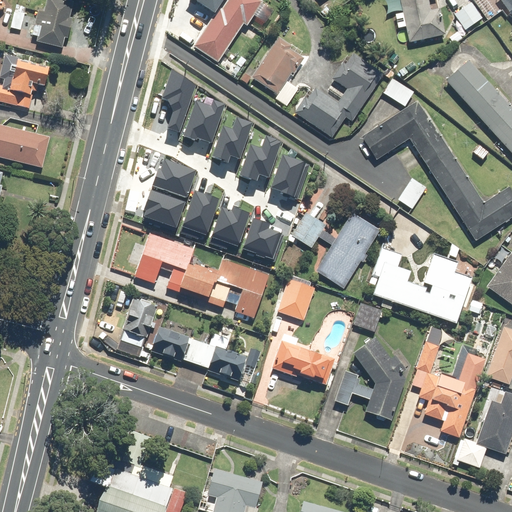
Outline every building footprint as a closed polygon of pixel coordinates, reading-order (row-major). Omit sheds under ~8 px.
[(35,38),(34,44),(61,50),(63,40),(66,41),(71,20),(68,20),(72,4),(56,0),(45,0),(42,13),(37,12),(31,37),(35,38)] [(216,12),(192,48),(216,64),(242,26),(245,28),(252,18),(263,26),(271,13),(260,6),(261,4),(255,0),(223,0),(220,5),(218,4),(214,10),(216,12)] [(408,44),(443,37),(438,10),(429,12),(427,1),(432,0),(398,0),(401,14),(394,16),(397,30),(404,28),(408,44)] [(511,21),(511,22),(511,0),(497,0),(511,20),(511,21)] [(453,16),(464,32),(481,20),(470,4),(453,16)] [(24,8),(15,6),(10,29),(19,31),(24,8)] [(446,41),(451,48),(463,40),(458,32),(446,41)] [(277,39),(250,79),(276,97),(291,75),(292,76),(303,60),(288,50),(290,47),(277,39)] [(293,114),(331,139),(344,119),(351,123),(383,76),(352,55),(344,66),(342,64),(330,81),(345,91),(336,104),(321,94),(314,89),(306,100),(304,98),(293,114)] [(223,56),(218,65),(224,68),(225,66),(232,70),(235,64),(223,56)] [(0,104),(27,111),(31,97),(28,97),(29,92),(34,93),(35,87),(41,89),(45,70),(16,63),(17,60),(3,57),(0,67),(0,80),(2,81),(1,87),(0,87),(0,104)] [(511,112),(467,62),(444,83),(511,157),(511,112)] [(171,69),(162,96),(168,99),(173,112),(168,128),(179,132),(196,85),(171,69)] [(390,80),(382,95),(404,108),(413,94),(390,80)] [(274,101),(285,108),(297,90),(285,83),(274,101)] [(197,102),(185,136),(196,139),(197,137),(213,143),(227,104),(213,100),(211,107),(197,102)] [(416,103),(360,139),(374,162),(408,141),(474,243),(511,218),(511,195),(508,189),(481,206),(416,103)] [(223,124),(213,156),(228,161),(230,154),(241,158),(253,122),(236,117),(233,127),(223,124)] [(48,138),(0,126),(0,159),(41,170),(48,138)] [(251,144),(241,176),(256,181),(259,174),(270,178),(281,142),(265,137),(261,148),(251,144)] [(478,145),(471,153),(481,162),(488,154),(478,145)] [(283,155),(272,188),(297,197),(309,164),(283,155)] [(159,167),(153,184),(187,197),(197,172),(166,159),(162,169),(159,167)] [(397,201),(411,210),(425,189),(411,180),(397,201)] [(152,191),(146,209),(148,209),(145,217),(178,228),(187,203),(152,191)] [(196,191),(184,225),(209,233),(221,199),(196,191)] [(223,208),(213,236),(240,246),(252,213),(235,207),(233,212),(223,208)] [(326,227),(305,214),(290,238),(310,251),(326,227)] [(363,255),(377,232),(349,215),(334,239),(328,235),(323,243),(329,247),(314,272),(342,289),(359,263),(362,265),(366,257),(363,255)] [(254,219),(244,247),(274,258),(283,235),(269,229),(270,225),(254,219)] [(220,309),(223,302),(235,306),(233,313),(252,320),(267,278),(221,262),(216,275),(187,265),(191,252),(147,237),(133,278),(154,285),(160,266),(173,271),(166,290),(220,309)] [(402,256),(379,249),(370,278),(376,279),(370,298),(455,324),(468,281),(452,276),(455,265),(431,257),(422,286),(429,288),(426,296),(424,295),(425,291),(406,285),(409,275),(397,271),(402,256)] [(511,250),(485,287),(511,307),(511,250)] [(315,289),(288,279),(275,313),(302,323),(315,289)] [(354,301),(337,295),(335,304),(352,309),(354,301)] [(153,309),(130,302),(120,334),(144,341),(153,309)] [(381,312),(359,304),(351,326),(373,334),(381,312)] [(244,361),(160,326),(149,352),(228,384),(231,378),(237,380),(242,366),(244,361)] [(511,332),(502,329),(484,378),(507,387),(511,371),(511,332)] [(485,362),(460,352),(451,379),(456,381),(455,385),(428,376),(443,336),(429,331),(414,370),(416,370),(410,386),(419,389),(415,400),(421,403),(417,415),(442,424),(439,433),(458,440),(464,422),(467,423),(473,404),(470,403),(485,362)] [(389,414),(394,415),(402,381),(397,374),(403,369),(395,357),(389,361),(374,340),(351,356),(372,386),(371,390),(358,387),(360,382),(356,381),(357,378),(342,374),(334,404),(347,407),(349,397),(368,402),(364,416),(387,422),(389,414)] [(332,360),(278,345),(271,370),(324,386),(332,360)] [(258,354),(250,351),(244,367),(252,370),(258,354)] [(498,407),(489,404),(475,445),(462,440),(455,462),(477,470),(484,450),(503,457),(511,432),(511,396),(503,394),(498,407)] [(149,437),(131,431),(121,461),(139,467),(149,437)] [(163,511),(172,489),(115,468),(98,511),(163,511)] [(255,511),(263,485),(212,472),(206,493),(203,492),(197,511),(334,511),(302,503),(299,511),(255,511)]
